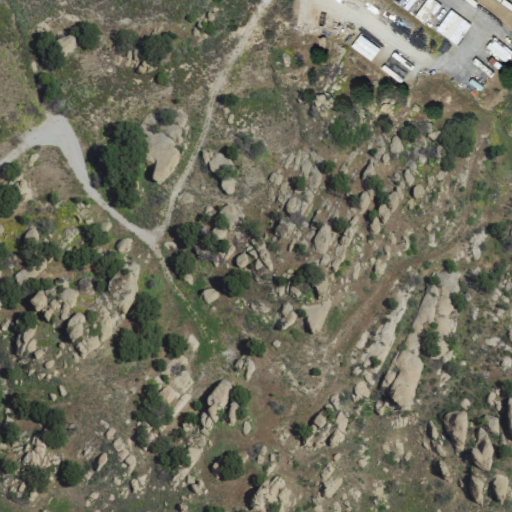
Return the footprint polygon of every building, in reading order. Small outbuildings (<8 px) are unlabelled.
[(448,9),(468,24),(454,43),(434,29),(448,9)] [(348,46),(368,60),(377,47),(357,33),(348,46)] [(318,111),(327,105),(318,92),(309,98),(318,111)] [(231,230),(243,219),(227,202),(215,214),(231,230)] [(61,316),(77,298),(64,287),(48,305),(61,316)] [(216,409),(233,390),(220,379),(204,398),(216,409)] [(445,412),(444,445),(462,446),(463,412),(445,412)] [(487,469),(490,433),(474,431),(471,467),(487,469)]
